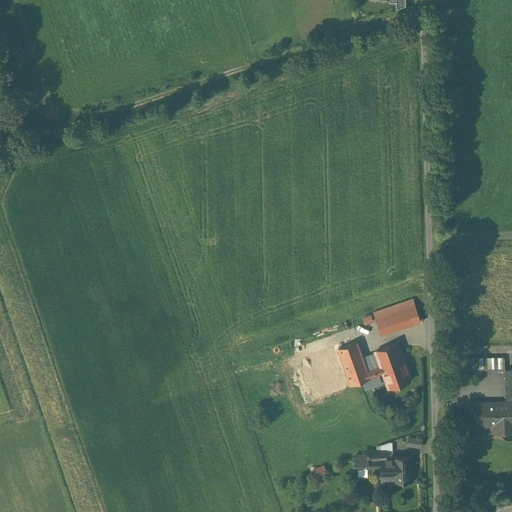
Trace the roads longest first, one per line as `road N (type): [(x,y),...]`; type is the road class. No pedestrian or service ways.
road 1 (unclassified): [(425,0),(436,511)]
road 2 (track): [(426,7),(0,149)]
